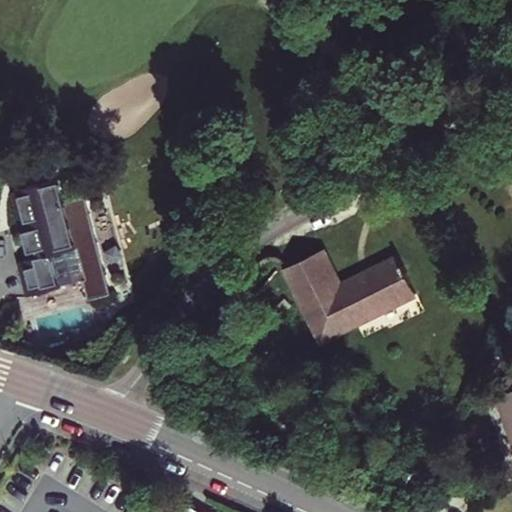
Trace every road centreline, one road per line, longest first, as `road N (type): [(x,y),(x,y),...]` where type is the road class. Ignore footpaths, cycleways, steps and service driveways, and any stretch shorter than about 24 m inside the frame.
road 1 (residential): [(115,416),(220,266),(245,243),(370,172),(411,135),(454,79),(491,0)]
road 2 (tertiary): [(334,511),(115,416)]
